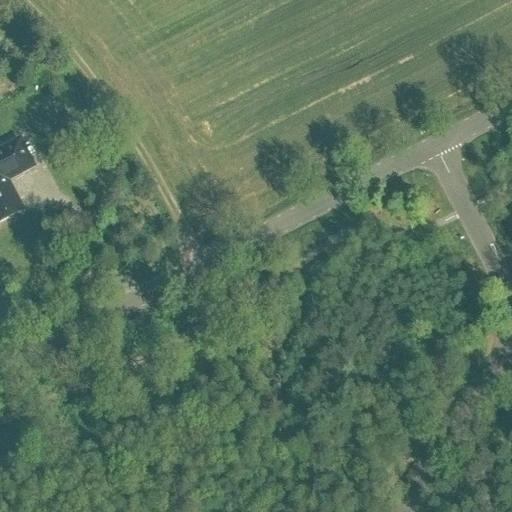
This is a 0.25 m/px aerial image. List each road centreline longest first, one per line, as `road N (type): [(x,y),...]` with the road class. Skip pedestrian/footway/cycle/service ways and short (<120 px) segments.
road 1 (tertiary): [(0,368),(434,147)]
road 2 (tertiary): [(405,511),(497,376),(507,339),(498,274),(434,147)]
